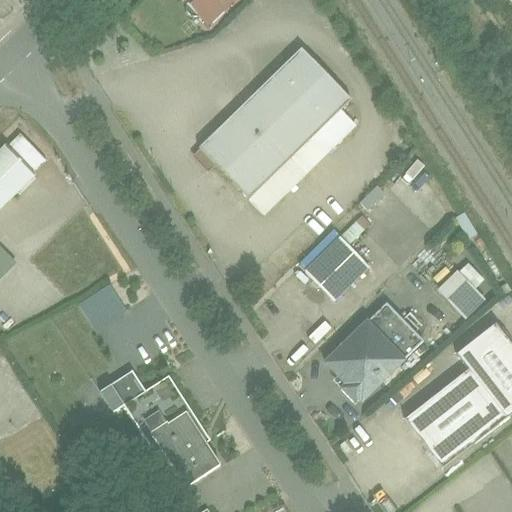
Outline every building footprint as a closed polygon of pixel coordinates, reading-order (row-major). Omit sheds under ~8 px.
[(226,0),(178,0),(202,24),(226,0)] [(298,56),(202,154),(246,198),(343,99),(298,56)] [(19,135),(0,152),(0,242),(11,232),(0,220),(0,216),(51,168),(19,135)] [(369,268),(339,240),(305,275),(335,303),(369,268)] [(436,292),(464,322),(485,302),(474,291),(484,282),(467,264),(436,292)] [(111,287),(78,304),(92,332),(125,315),(111,287)] [(427,345),(384,303),(323,366),(367,407),(427,345)] [(458,356),(470,372),(403,420),(437,467),(511,412),(511,348),(497,328),(458,356)] [(165,385),(127,408),(173,482),(211,458),(165,385)]
